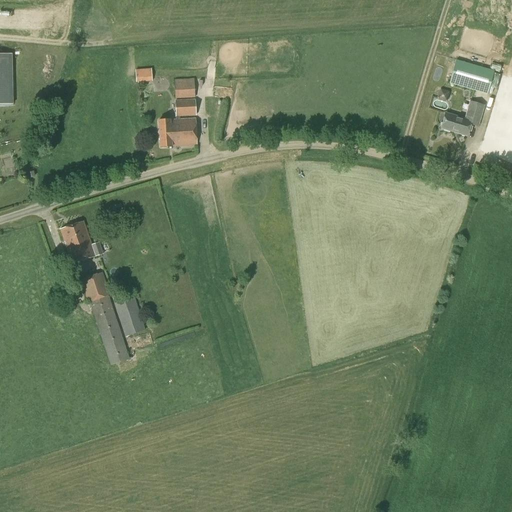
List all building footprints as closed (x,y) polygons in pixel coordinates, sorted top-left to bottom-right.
[(0,104),(13,104),(12,54),(0,53),(0,104)] [(487,95),(494,71),(456,60),(449,84),(487,95)] [(175,99),(195,98),(194,79),(175,80),(175,99)] [(448,92),(440,89),(440,90),(439,90),(436,98),(438,98),(437,99),(445,102),(445,101),(446,101),(449,93),(448,93),(448,92)] [(176,117),(196,116),(195,99),(175,101),(176,117)] [(477,126),(484,106),(470,102),(465,119),(445,113),(441,128),(467,136),(470,124),(477,126)] [(161,147),(172,146),(197,145),(195,119),(158,120),(161,147)] [(114,222),(124,220),(120,204),(110,207),(114,222)] [(91,245),(83,221),(60,229),(71,264),(95,256),(103,254),(99,243),(91,245)] [(130,359),(108,296),(110,295),(102,272),(80,280),(87,303),(89,302),(110,366),(130,359)] [(125,337),(145,330),(134,297),(114,304),(125,337)]
